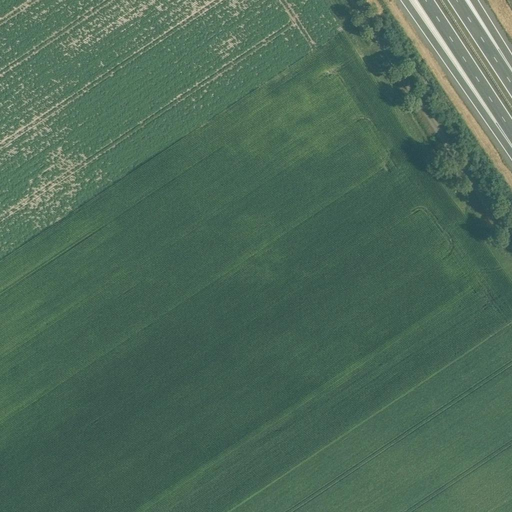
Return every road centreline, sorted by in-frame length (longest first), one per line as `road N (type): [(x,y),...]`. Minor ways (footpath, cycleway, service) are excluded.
road 1 (unclassified): [(511,241),(352,0)]
road 2 (motorway): [(401,0),(511,140)]
road 3 (motorway): [(427,0),(511,132)]
